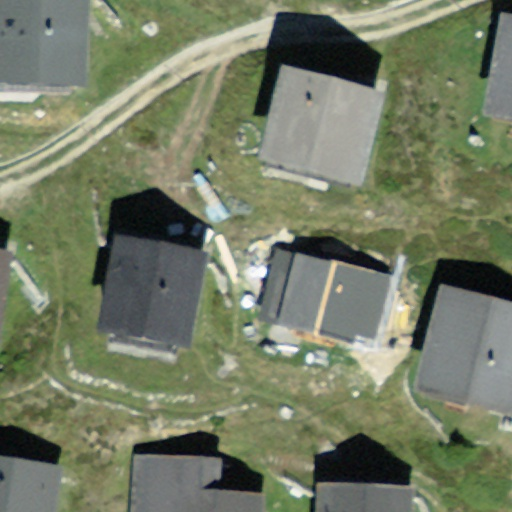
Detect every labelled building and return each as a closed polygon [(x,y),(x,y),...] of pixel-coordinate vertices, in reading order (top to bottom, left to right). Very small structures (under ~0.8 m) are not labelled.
[(0,0),(0,89),(64,96),(74,6),(18,0),(0,0)] [(511,36),(482,30),(464,123),(511,132),(511,36)] [(355,109),(259,85),(239,165),(335,189),(355,109)] [(188,274),(98,255),(79,341),(170,360),(188,274)] [(342,347),(353,293),(270,275),(258,330),(342,347)] [(493,420),(511,351),(511,327),(423,303),(398,394),(493,420)] [(245,511),(250,490),(150,470),(141,511),(245,511)] [(0,511),(38,511),(44,479),(0,471),(0,511)] [(379,511),(381,503),(309,497),(308,511),(379,511)]
